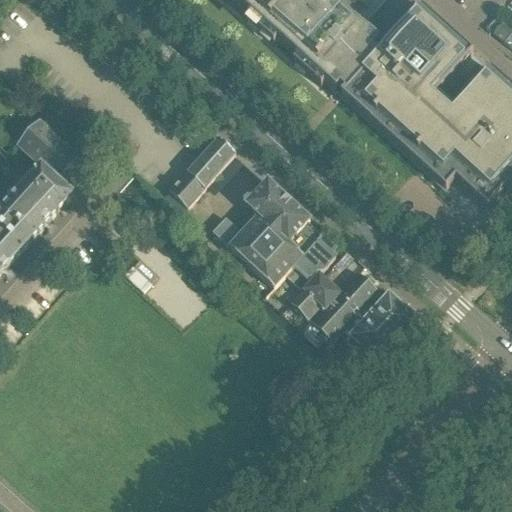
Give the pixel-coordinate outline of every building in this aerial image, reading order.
[(239,10),(248,0),(221,0),(227,5),(229,2),(239,10)] [(287,53),(332,3),(328,0),(248,0),(239,10),(249,19),(246,22),(274,47),(277,45),(287,53)] [(332,3),(287,53),(296,62),(294,65),(322,90),(324,87),(335,97),(380,47),(369,36),(365,40),(358,34),(361,30),(350,19),(346,24),(339,17),(343,13),(332,3)] [(385,51),(340,101),(341,102),(368,126),(445,196),(446,196),(456,184),(457,184),(489,212),(511,186),(511,91),(492,73),(482,84),(467,101),(453,116),(445,109),(435,100),(472,59),(474,57),(447,33),(425,14),(422,11),(420,13),(385,51)] [(506,46),(511,38),(511,30),(505,25),(495,37),(506,46)] [(41,172),(58,187),(80,163),(39,126),(17,151),(41,172)] [(187,213),(234,160),(235,158),(218,143),(170,197),(187,213)] [(0,219),(30,246),(72,198),(70,196),(69,197),(58,187),(41,172),(3,213),(0,210),(0,219)] [(221,223),(211,234),(239,261),(260,280),(275,294),(288,279),(322,241),(307,227),(309,225),(268,187),(267,188),(266,189),(266,190),(262,187),(260,184),(244,201),(241,205),(247,210),(258,220),(242,237),(242,238),(236,233),(234,231),(223,221),(221,223)] [(0,280),(30,246),(0,219),(0,280)] [(322,241),(288,279),(291,282),(290,284),(301,294),(311,282),(318,275),(324,275),(326,273),(336,261),(332,257),(335,255),(336,253),(323,241),(322,241)] [(340,338),(345,333),(360,316),(378,296),(358,278),(340,298),(313,328),(305,337),(318,348),(320,346),(327,352),(340,338)] [(292,309),(313,328),(340,298),(319,280),(292,309)] [(367,323),(360,316),(345,333),(352,339),(347,344),(347,349),(353,355),(359,354),(361,352),(379,368),(419,324),(389,298),(367,323)]
